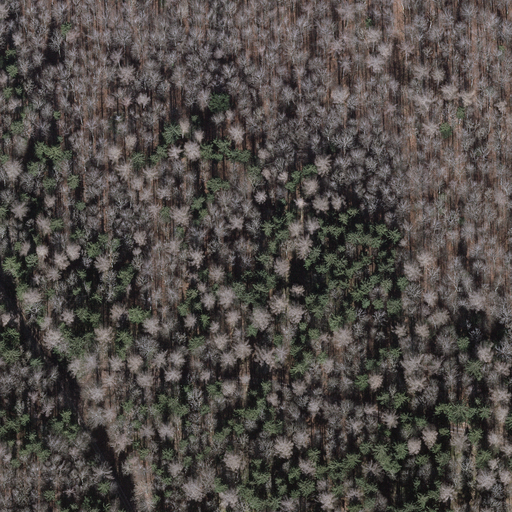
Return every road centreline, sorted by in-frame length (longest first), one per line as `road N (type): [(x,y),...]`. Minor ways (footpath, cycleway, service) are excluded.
road 1 (track): [(511,441),(274,383),(154,379),(62,387)]
road 2 (track): [(0,283),(130,511)]
